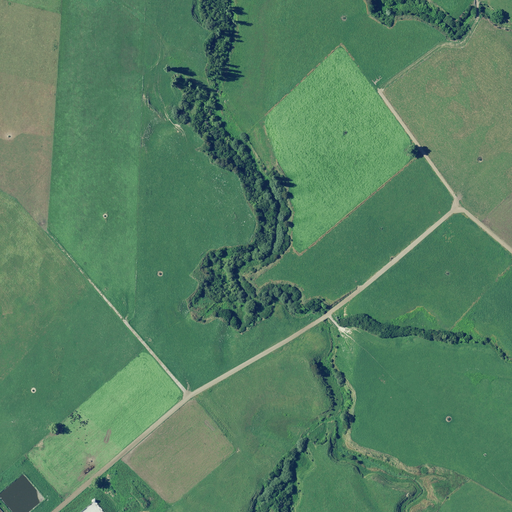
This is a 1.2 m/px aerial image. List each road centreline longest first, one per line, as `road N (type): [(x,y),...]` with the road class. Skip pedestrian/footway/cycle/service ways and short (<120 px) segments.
road 1 (track): [(55,511),(186,395),(319,323),(449,209),(464,210),(511,251)]
road 2 (track): [(377,93),(453,192),(449,209)]
